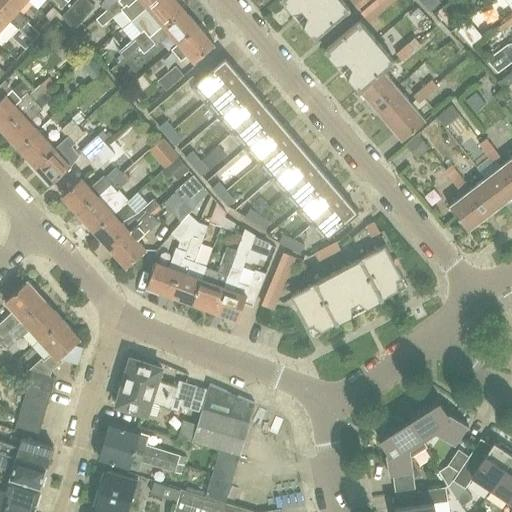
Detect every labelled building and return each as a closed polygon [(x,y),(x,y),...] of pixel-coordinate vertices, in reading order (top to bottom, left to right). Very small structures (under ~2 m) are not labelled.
[(18,9),(26,0),(0,0),(0,7),(11,18),(21,26),(35,39),(40,32),(27,21),(29,19),(18,9)] [(96,4),(90,0),(75,0),(62,15),(74,28),(96,4)] [(132,18),(153,0),(116,0),(108,8),(97,17),(102,24),(122,7),(132,18)] [(133,38),(120,50),(125,56),(139,44),(183,6),(177,0),(153,0),(132,18),(142,31),(133,38)] [(282,0),(316,39),(351,9),(343,0),(282,0)] [(374,0),(362,10),(371,21),(394,0),(374,0)] [(440,0),(420,0),(431,11),(441,1),(440,0)] [(183,6),(139,44),(145,51),(156,42),(169,30),(178,41),(198,24),(183,6)] [(11,18),(0,7),(0,29),(10,18),(11,18)] [(360,90),(384,70),(395,60),(360,19),(325,49),(360,90)] [(458,26),(474,45),(481,39),(465,19),(458,26)] [(179,42),(172,48),(182,59),(189,53),(195,61),(215,43),(198,24),(178,41),(179,42)] [(35,39),(21,26),(20,27),(13,36),(26,48),(35,39)] [(416,35),(397,52),(403,59),(422,42),(416,35)] [(511,60),(511,42),(508,43),(487,59),(498,71),(511,60)] [(226,54),(194,82),(198,86),(200,85),(210,98),(239,72),(234,66),(235,65),(226,54)] [(93,59),(84,68),(94,79),(101,72),(103,70),(96,62),(93,59)] [(167,89),(185,74),(176,64),(158,79),(167,89)] [(511,82),(511,68),(499,78),(506,87),(511,82)] [(374,107),(398,86),(384,70),(360,90),(374,107)] [(239,72),(210,98),(223,113),(252,88),(239,72)] [(0,126),(3,129),(46,89),(55,81),(49,75),(29,93),(26,90),(20,95),(12,88),(13,87),(6,79),(0,85),(0,126)] [(433,78),(414,95),(420,102),(439,85),(433,78)] [(388,123),(412,102),(398,86),(374,107),(388,123)] [(252,88),(223,113),(236,128),(266,103),(252,88)] [(42,107),(41,106),(52,96),(46,89),(3,129),(18,146),(38,128),(29,118),(42,107)] [(476,91),(466,99),(475,111),(485,102),(476,91)] [(412,102),(388,123),(402,140),(426,119),(412,102)] [(266,103),(236,128),(250,144),(279,118),(266,103)] [(72,117),(78,125),(85,118),(79,111),(72,117)] [(279,118),(250,144),(263,159),(292,134),(279,118)] [(67,134),(78,125),(73,119),(62,129),(67,134)] [(166,121),(160,126),(167,135),(173,130),(166,121)] [(84,132),(78,125),(67,134),(73,142),(84,132)] [(34,164),(54,146),(38,128),(18,146),(34,164)] [(173,130),(167,135),(175,144),(181,139),(173,130)] [(106,143),(97,133),(80,149),(89,159),(106,143)] [(292,134),(263,159),(276,174),(305,149),(292,134)] [(430,146),(420,135),(409,146),(418,156),(430,146)] [(489,148),(492,145),(487,136),(479,142),(488,153),(491,151),(489,148)] [(164,168),(165,167),(178,155),(162,138),(148,150),(164,168)] [(106,143),(89,159),(98,169),(115,153),(106,143)] [(491,151),(488,153),(494,162),(502,157),(492,145),(489,148),(491,151)] [(71,165),(54,146),(34,164),(42,172),(39,175),(48,185),(71,165)] [(305,149),(276,174),(289,189),(318,164),(305,149)] [(192,151),(186,156),(193,165),(200,160),(192,151)] [(178,155),(165,167),(176,180),(189,169),(178,155)] [(511,156),(502,164),(511,177),(511,156)] [(200,160),(193,165),(201,174),(207,169),(200,160)] [(454,174),(458,172),(452,163),(445,169),(453,180),(457,177),(454,174)] [(318,164),(289,189),(302,205),(331,180),(318,164)] [(504,203),(511,196),(511,177),(502,164),(484,178),(504,203)] [(78,212),(122,173),(116,167),(106,176),(104,175),(91,186),(82,177),(62,195),(78,212)] [(457,177),(453,180),(460,189),(467,184),(458,172),(454,174),(457,177)] [(94,230),(114,212),(105,203),(119,191),(117,189),(128,180),(122,173),(78,212),(94,230)] [(193,174),(176,189),(183,197),(193,208),(208,191),(193,174)] [(486,216),(504,203),(484,178),(467,191),(486,216)] [(331,180),(302,205),(315,220),(345,195),(331,180)] [(218,182),(212,187),(220,196),(226,191),(218,182)] [(226,191),(220,196),(228,205),(234,200),(226,191)] [(469,230),(486,216),(467,191),(449,204),(469,230)] [(345,195),(315,220),(321,226),(319,227),(329,238),(361,211),(357,206),(355,207),(345,195)] [(110,249),(151,211),(159,204),(154,197),(138,211),(136,209),(136,210),(127,200),(114,212),(94,230),(110,249)] [(217,201),(213,213),(224,216),(224,214),(225,211),(217,201)] [(255,222),(260,215),(250,209),(245,216),(255,222)] [(146,248),(139,240),(159,221),(151,211),(110,249),(126,266),(146,248)] [(190,236),(197,221),(188,213),(185,216),(171,233),(180,241),(177,247),(175,246),(168,265),(155,261),(146,285),(168,294),(190,236)] [(224,216),(221,224),(233,229),(236,222),(224,214),(224,216)] [(255,222),(266,229),(270,222),(260,215),(255,222)] [(381,231),(375,220),(367,224),(373,235),(381,231)] [(205,265),(195,262),(209,226),(197,221),(190,236),(168,294),(192,302),(205,265)] [(238,282),(255,235),(245,228),(214,311),(236,319),(244,298),(254,302),(264,273),(254,269),(248,285),(238,282)] [(256,235),(250,250),(265,255),(269,244),(256,235)] [(283,235),(279,242),(290,247),(293,240),(283,235)] [(293,240),(290,247),(300,253),(304,245),(293,240)] [(327,245),(331,254),(342,249),(337,240),(327,245)] [(362,257),(384,297),(407,284),(386,244),(362,257)] [(214,311),(235,253),(237,248),(229,245),(219,271),(205,265),(192,302),(214,311)] [(321,260),(331,254),(327,245),(316,251),(321,260)] [(284,252),(263,304),(274,309),(296,257),(284,252)] [(360,310),(384,297),(362,257),(339,269),(360,310)] [(337,322),(360,310),(339,269),(315,282),(337,322)] [(0,340),(10,331),(23,319),(45,299),(28,280),(5,300),(14,309),(0,322),(0,340)] [(313,335),(337,322),(315,282),(292,294),(313,335)] [(23,319),(0,340),(0,341),(5,347),(15,338),(17,340),(31,328),(40,338),(63,318),(46,299),(23,319)] [(27,368),(23,382),(29,384),(52,390),(55,378),(56,377),(50,375),(52,370),(63,359),(60,357),(81,338),(63,318),(40,338),(52,351),(42,359),(40,357),(27,368)] [(191,408),(198,385),(179,380),(178,386),(158,379),(162,366),(131,357),(124,381),(175,396),(181,399),(180,404),(181,405),(191,408)] [(181,399),(175,396),(124,381),(117,404),(148,414),(151,401),(180,409),(181,405),(180,404),(181,399)] [(258,511),(228,503),(253,423),(252,422),(257,404),(210,383),(208,388),(202,411),(193,439),(218,447),(204,495),(182,489),(175,511),(282,511),(282,507),(258,511)] [(48,403),(52,390),(29,384),(25,396),(48,403)] [(202,411),(208,388),(198,385),(191,408),(202,411)] [(44,414),(48,403),(25,396),(22,407),(44,414)] [(410,419),(423,440),(436,432),(456,444),(469,424),(450,411),(450,412),(448,413),(440,400),(410,419)] [(41,425),(44,414),(22,407),(18,418),(41,425)] [(38,435),(41,425),(18,418),(15,429),(38,435)] [(410,448),(423,440),(410,419),(381,438),(389,451),(387,452),(386,452),(390,475),(414,471),(410,448)] [(150,434),(140,431),(111,423),(106,440),(178,461),(180,453),(147,443),(150,434)] [(54,444),(46,442),(23,435),(20,445),(1,440),(0,443),(0,451),(47,465),(54,444)] [(175,471),(178,461),(106,440),(100,459),(140,471),(143,462),(175,471)] [(449,464),(439,470),(449,485),(453,479),(465,487),(473,476),(492,488),(511,457),(511,448),(501,441),(498,444),(494,441),(480,462),(469,455),(459,470),(449,464)] [(41,486),(47,465),(0,451),(0,462),(13,467),(10,477),(41,486)] [(187,455),(181,453),(178,461),(185,463),(187,455)] [(511,457),(492,488),(511,501),(511,500),(511,457)] [(104,473),(102,480),(104,481),(102,489),(136,500),(142,480),(108,469),(107,474),(104,473)] [(0,501),(33,511),(40,490),(9,480),(6,491),(0,489),(0,501)] [(395,511),(391,511),(435,511),(435,502),(448,500),(446,485),(418,490),(420,503),(394,507),(395,511)] [(99,488),(94,504),(97,505),(96,509),(104,511),(132,511),(133,511),(137,510),(140,507),(139,502),(136,500),(102,489),(99,488)] [(0,511),(32,511),(33,511),(0,501),(0,511)]
